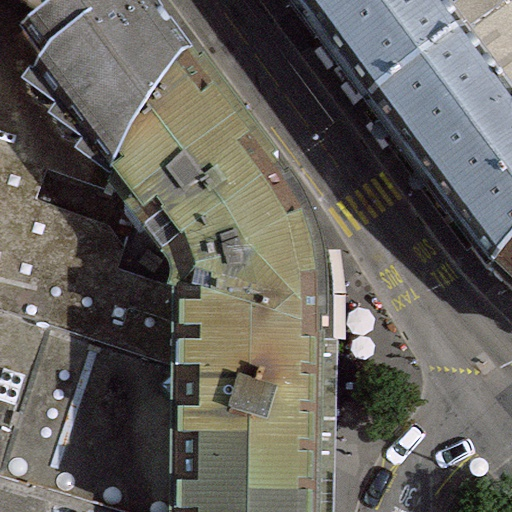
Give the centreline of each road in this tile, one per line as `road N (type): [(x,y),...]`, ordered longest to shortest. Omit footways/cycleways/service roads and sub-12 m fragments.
road 1 (residential): [(210,0),(483,366)]
road 2 (tertiary): [(483,366),(402,511)]
